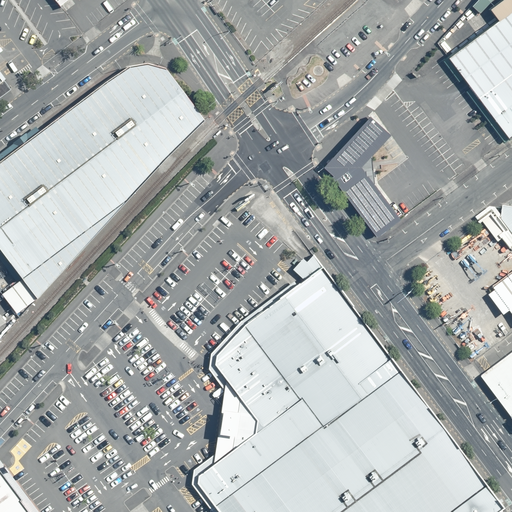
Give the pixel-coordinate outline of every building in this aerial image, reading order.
[(478,0),(474,5),(482,13),(493,0),(478,0)] [(511,6),(445,57),(505,137),(511,131),(511,6)] [(129,67),(0,163),(0,245),(39,297),(205,119),(166,69),(149,65),(129,67)] [(371,156),(391,134),(370,116),(328,163),(323,167),(377,237),(401,219),(375,184),(371,156)] [(493,233),(501,244),(511,236),(511,193),(511,203),(494,202),(493,213),(487,205),(473,217),(488,237),(493,233)] [(511,266),(479,291),(496,313),(503,308),(511,320),(511,266)] [(497,511),(503,508),(322,267),(243,324),(214,354),(214,364),(226,382),(213,464),(196,476),(197,486),(216,511),(497,511)] [(511,342),(473,372),(511,426),(511,342)] [(0,467),(0,504),(17,491),(0,467)] [(0,511),(32,511),(17,491),(0,504),(0,511)]
